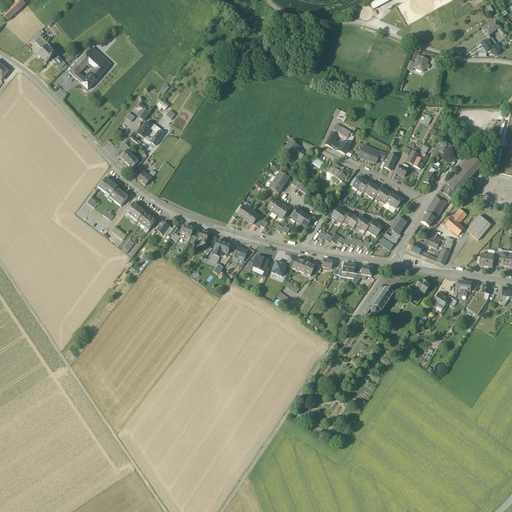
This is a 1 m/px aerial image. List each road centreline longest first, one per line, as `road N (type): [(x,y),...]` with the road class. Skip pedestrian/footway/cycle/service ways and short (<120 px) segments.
road 1 (tertiary): [(302,249),(220,231),(152,202),(0,54)]
road 2 (track): [(390,265),(220,511)]
road 3 (track): [(0,263),(164,511)]
road 4 (unclassified): [(412,44),(353,22),(295,18),(268,0)]
road 5 (tertiary): [(511,281),(390,265)]
